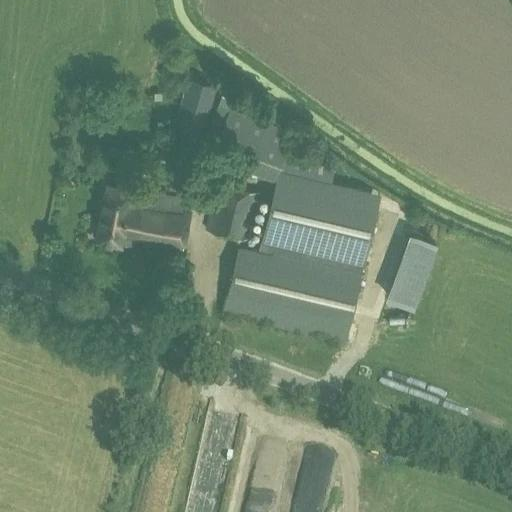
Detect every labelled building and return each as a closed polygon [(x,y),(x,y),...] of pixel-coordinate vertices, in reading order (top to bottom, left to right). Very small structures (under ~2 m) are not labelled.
[(167,149),(197,158),(217,83),(186,74),(167,149)] [(275,176),(279,167),(293,128),(243,110),(245,103),(222,94),(203,146),(214,150),(213,153),(275,176)] [(115,120),(147,126),(151,106),(119,100),(115,120)] [(284,168),(279,167),(275,176),(259,244),(362,269),(380,190),(331,179),(336,158),(290,146),(284,168)] [(205,228),(247,239),(260,192),(216,180),(205,228)] [(121,241),(182,252),(191,199),(130,188),(130,187),(106,182),(96,237),(121,242),(121,241)] [(435,242),(410,232),(386,294),(413,304),(414,305),(437,242),(435,242)] [(362,269),(259,244),(258,249),(239,244),(223,311),(345,340),(362,269)] [(273,474),(261,511),(278,511),(289,479),(273,474)] [(315,474),(310,501),(324,503),(329,477),(315,474)]
